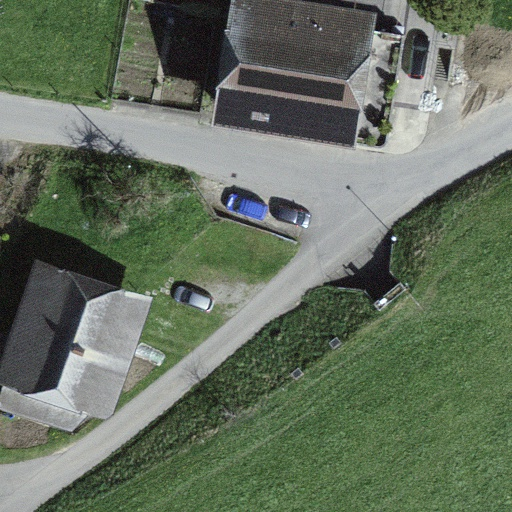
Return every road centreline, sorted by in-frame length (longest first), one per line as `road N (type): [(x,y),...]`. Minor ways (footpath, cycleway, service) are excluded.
road 1 (tertiary): [(0,118),(380,187),(420,176),(511,127)]
road 2 (track): [(380,187),(254,318),(17,511)]
